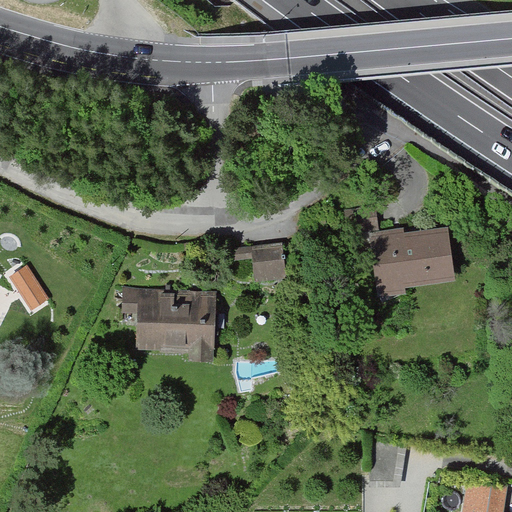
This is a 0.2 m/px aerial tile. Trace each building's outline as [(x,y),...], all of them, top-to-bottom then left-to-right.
[(376,212),(353,212),(352,231),(375,232),(376,212)] [(402,234),(377,236),(383,293),(410,290),(409,282),(452,278),(447,233),(402,238),(402,234)] [(282,248),(258,250),(260,281),(285,278),(282,248)] [(30,311),(51,298),(28,263),(8,276),(30,311)] [(213,296),(128,295),(128,315),(143,315),(143,348),(198,349),(197,358),(212,358),(213,296)] [(405,447),(380,444),(377,486),(401,488),(405,447)] [(502,511),(505,489),(471,486),(469,511),(502,511)]
